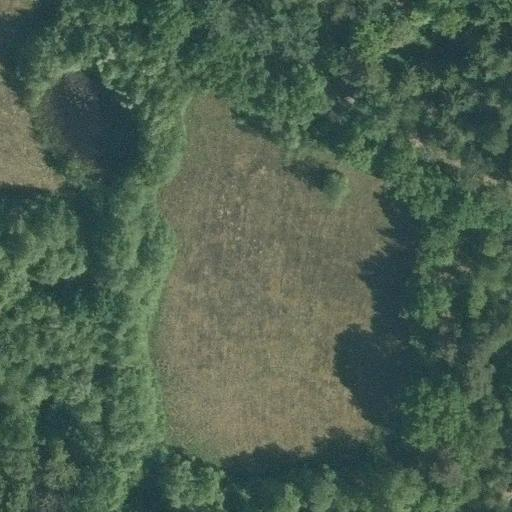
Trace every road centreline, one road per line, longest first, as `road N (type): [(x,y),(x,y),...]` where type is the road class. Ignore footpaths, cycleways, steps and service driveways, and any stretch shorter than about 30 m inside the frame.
road 1 (track): [(273,61),(511,196)]
road 2 (track): [(273,61),(392,0)]
road 3 (track): [(169,0),(273,61)]
